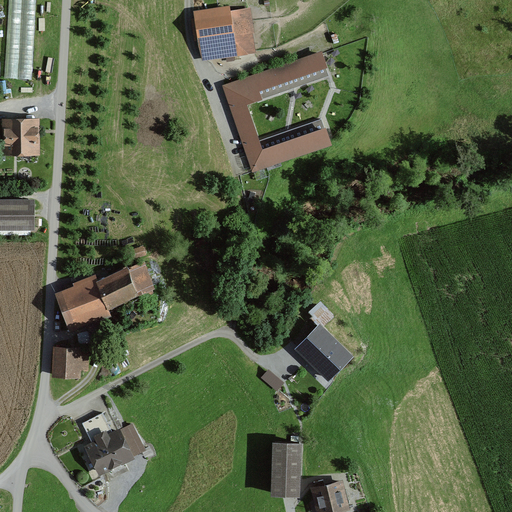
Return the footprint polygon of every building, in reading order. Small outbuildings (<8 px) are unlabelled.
[(34,81),(36,0),(8,0),(6,80),(34,81)] [(230,3),(193,8),(194,15),(191,15),(194,38),(198,38),(201,60),(257,51),(250,5),(230,8),(230,3)] [(324,55),(226,87),(255,173),(340,145),(333,126),(268,148),(254,105),(267,101),(264,94),(330,72),(324,55)] [(42,120),(5,121),(6,158),(43,157),(42,120)] [(40,202),(0,200),(0,227),(40,228),(40,202)] [(144,247),(133,251),(136,260),(147,256),(144,247)] [(93,294),(68,305),(77,327),(161,292),(148,261),(104,280),(108,288),(93,294)] [(108,288),(104,280),(89,286),(93,294),(108,288)] [(354,351),(319,320),(295,346),(316,366),(313,370),(323,379),(327,376),(329,378),(354,351)] [(85,349),(56,347),(55,376),(83,378),(85,349)] [(269,369),(261,378),(277,391),(284,383),(269,369)] [(106,413),(87,423),(98,443),(90,447),(105,475),(149,452),(134,423),(116,432),(106,413)] [(302,438),(273,437),(271,491),(300,492),(302,438)] [(343,477),(311,485),(317,511),(337,511),(342,511),(342,509),(350,507),(343,477)]
